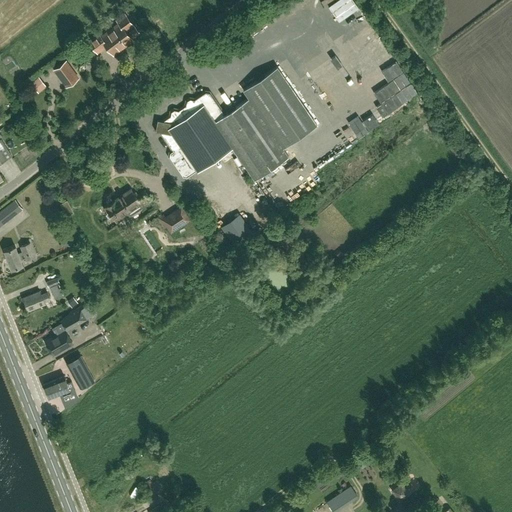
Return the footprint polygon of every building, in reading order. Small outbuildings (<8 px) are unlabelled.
[(119,47),(129,39),(131,41),(140,34),(125,14),(117,20),(119,24),(101,37),(99,34),(89,41),(97,52),(106,45),(113,54),(120,49),(119,47)] [(269,27),(277,39),(292,29),(284,18),(269,27)] [(255,41),(245,46),(248,52),(258,46),(255,41)] [(67,86),(78,78),(65,61),(55,69),(67,86)] [(317,124),(277,66),(243,89),(249,97),(225,114),(210,92),(206,91),(195,98),(190,98),(186,100),(185,105),(179,109),(174,108),(171,111),(170,115),(162,121),(164,124),(163,129),(160,131),(173,150),(170,152),(169,156),(183,176),(187,177),(232,146),(255,179),(289,156),(283,147),(317,124)] [(41,92),(51,87),(45,77),(36,82),(41,92)] [(0,163),(12,156),(1,139),(0,139),(0,163)] [(4,171),(0,174),(0,185),(10,179),(4,171)] [(134,192),(130,187),(114,198),(115,199),(113,201),(112,199),(106,203),(107,205),(102,208),(106,214),(108,213),(110,216),(111,215),(117,224),(127,216),(125,214),(126,213),(131,216),(143,208),(141,206),(151,199),(144,189),(137,193),(135,191),(134,192)] [(0,226),(23,209),(15,199),(0,210),(0,226)] [(67,200),(60,203),(63,210),(70,206),(67,200)] [(171,230),(189,218),(182,206),(163,219),(171,230)] [(235,206),(227,212),(230,216),(238,211),(235,206)] [(36,256),(30,243),(21,247),(23,251),(18,253),(15,246),(4,251),(12,269),(23,264),(21,260),(25,258),(26,260),(36,256)] [(62,295),(58,283),(59,283),(57,277),(46,281),(48,287),(50,286),(55,298),(62,295)] [(42,295),(41,290),(24,297),(29,311),(46,304),(45,301),(51,298),(48,293),(42,295)] [(69,312),(60,317),(68,330),(87,319),(78,305),(68,310),(69,312)] [(53,354),(72,344),(65,331),(46,342),(53,354)] [(130,351),(144,344),(140,335),(125,343),(130,351)] [(95,364),(73,378),(80,388),(102,375),(95,364)] [(66,383),(64,376),(43,384),(48,398),(59,394),(60,396),(70,392),(75,390),(71,381),(66,383)] [(151,499),(163,491),(156,480),(144,488),(151,499)] [(398,501),(410,494),(403,482),(391,489),(398,501)] [(333,511),(334,511),(358,497),(350,486),(327,502),(333,511)]
